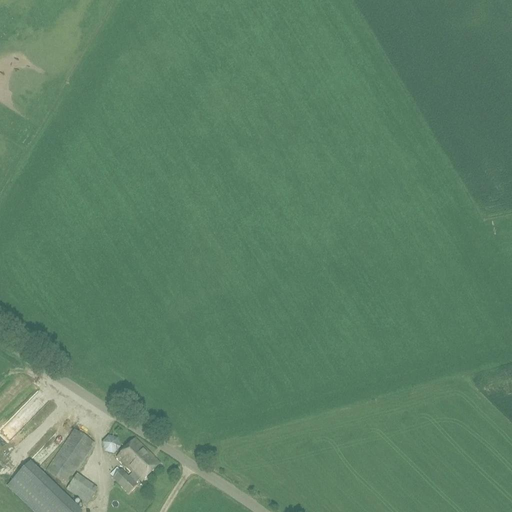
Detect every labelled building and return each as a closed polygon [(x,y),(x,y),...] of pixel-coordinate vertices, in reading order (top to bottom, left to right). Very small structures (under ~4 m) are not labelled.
[(66,485),(94,444),(74,430),(46,471),(66,485)] [(110,437),(104,444),(114,453),(120,446),(110,437)] [(133,473),(139,480),(141,482),(159,464),(135,440),(118,458),(133,473)] [(8,486),(34,511),(81,511),(31,463),(8,486)] [(134,484),(139,480),(133,473),(128,478),(121,471),(113,479),(128,495),(136,486),(134,484)] [(87,504),(97,489),(77,475),(67,490),(87,504)]
